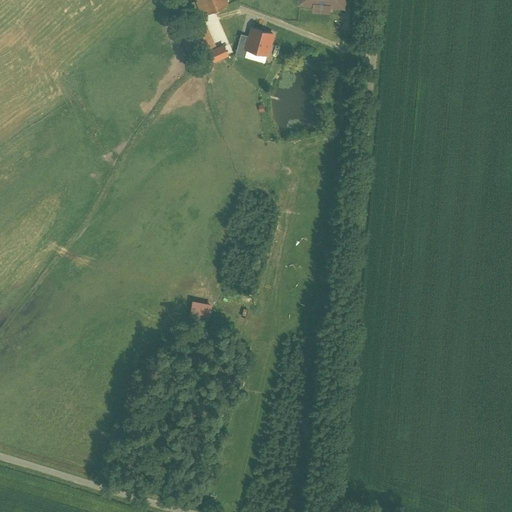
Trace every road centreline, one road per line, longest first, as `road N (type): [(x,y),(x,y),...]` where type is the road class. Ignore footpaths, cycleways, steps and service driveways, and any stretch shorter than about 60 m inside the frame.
road 1 (residential): [(376,0),(325,511)]
road 2 (unclassified): [(253,511),(0,445)]
